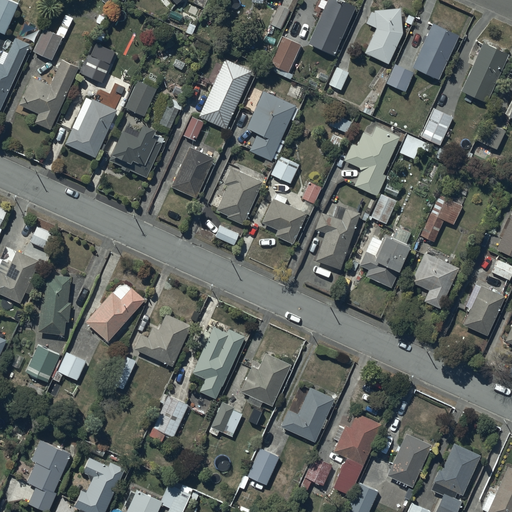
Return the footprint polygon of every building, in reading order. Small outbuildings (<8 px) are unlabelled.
[(19,1),(16,0),(0,0),(0,29),(5,31),(19,1)] [(356,3),(348,0),(325,0),(308,41),(335,52),(356,3)] [(290,6),(279,1),(270,22),(281,27),(290,6)] [(401,5),(374,7),(374,9),(372,9),(366,20),(376,25),(365,50),(389,61),(403,31),(401,5)] [(44,25),(33,48),(52,57),(62,35),(64,36),(73,16),(66,12),(57,31),(44,25)] [(433,19),(412,64),(439,76),(443,69),(445,70),(449,62),(446,60),(452,48),(456,50),(460,42),(456,40),(460,31),(433,19)] [(282,32),(269,61),(288,70),(289,67),(296,70),(300,60),(294,57),(301,41),(282,32)] [(0,106),(30,41),(16,34),(8,50),(3,47),(0,54),(0,106)] [(483,40),(460,89),(485,100),(508,51),(483,40)] [(96,41),(82,71),(102,80),(110,62),(109,62),(115,49),(96,41)] [(31,74),(19,102),(39,111),(35,119),(51,127),(79,64),(63,56),(51,82),(31,74)] [(216,61),(207,81),(212,84),(198,114),(226,127),(253,69),(245,66),(247,62),(239,59),(238,62),(225,56),(221,63),(216,61)] [(414,70),(394,61),(386,80),(406,89),(414,70)] [(349,70),(337,65),(329,83),(342,88),(349,70)] [(138,77),(125,105),(144,114),(157,86),(138,77)] [(167,102),(159,120),(170,125),(178,107),(181,109),(190,90),(182,86),(177,99),(173,97),(170,103),(167,102)] [(263,88),(246,125),(257,131),(249,147),(272,158),(273,155),(277,157),(287,136),(282,134),(285,128),(288,129),(291,124),(287,123),(290,117),(293,119),(299,108),(294,105),(295,103),(263,88)] [(86,94),(65,141),(96,155),(117,108),(86,94)] [(408,130),(399,150),(414,156),(424,135),(441,142),(453,114),(433,105),(420,135),(408,130)] [(352,120),(334,112),(329,123),(347,131),(352,120)] [(204,120),(192,114),(184,133),(196,139),(204,120)] [(505,128),(482,117),(474,136),(497,147),(505,128)] [(122,124),(111,149),(113,150),(110,158),(122,163),(121,165),(129,169),(130,167),(147,174),(163,139),(156,136),(157,134),(153,132),(156,125),(143,119),(137,131),(122,124)] [(352,141),(345,158),(360,165),(361,169),(354,182),(378,193),(387,173),(385,172),(402,135),(376,124),(374,129),(367,126),(365,131),(364,130),(357,144),(352,141)] [(189,143),(171,183),(197,195),(215,155),(189,143)] [(279,153),(270,172),(290,181),(299,162),(279,153)] [(231,165),(224,181),(228,183),(216,208),(228,213),(227,215),(243,222),(262,178),(231,165)] [(273,195),(262,220),(277,227),(275,233),(293,242),(307,212),(310,214),(316,202),(314,201),(322,185),(309,179),(302,195),(306,197),(301,208),(285,201),(288,196),(277,191),(275,196),(273,195)] [(380,191),(370,214),(386,221),(384,224),(388,226),(391,219),(388,218),(397,199),(380,191)] [(440,192),(421,233),(435,239),(444,218),(453,222),(463,201),(453,196),(453,198),(440,192)] [(332,214),(321,210),(315,227),(325,230),(315,258),(341,267),(361,210),(336,202),(332,214)] [(511,210),(496,246),(511,253),(511,210)] [(238,232),(220,223),(215,234),(234,242),(238,232)] [(54,232),(37,224),(30,239),(47,248),(54,232)] [(373,234),(359,262),(369,267),(366,273),(390,285),(410,241),(386,230),(382,238),(373,234)] [(423,252),(411,279),(429,287),(424,299),(441,306),(459,265),(428,251),(430,247),(419,242),(416,249),(423,252)] [(40,257),(15,247),(14,250),(9,247),(0,267),(0,291),(21,301),(40,257)] [(511,271),(511,264),(496,257),(490,270),(509,278),(511,271)] [(55,275),(44,274),(39,328),(64,331),(65,318),(69,319),(71,299),(68,299),(70,274),(55,273),(55,275)] [(474,282),(465,304),(470,306),(462,322),(487,333),(504,294),(481,283),(480,284),(474,282)] [(112,288),(85,319),(108,339),(145,297),(131,285),(130,286),(126,283),(119,283),(113,289),(112,288)] [(141,331),(134,346),(173,364),(192,322),(166,310),(158,327),(152,324),(148,334),(141,331)] [(227,330),(214,323),(192,370),(205,376),(199,388),(216,396),(246,333),(229,325),(227,330)] [(60,352),(39,342),(26,369),(47,379),(60,352)] [(86,358),(67,349),(58,368),(77,377),(86,358)] [(292,361),(265,349),(258,365),(252,363),(240,389),(250,393),(247,399),(261,406),(263,399),(272,403),(292,361)] [(136,358),(123,352),(110,381),(123,387),(136,358)] [(288,406),(280,423),(314,439),(334,395),(311,384),(299,411),(288,406)] [(174,435),(189,403),(164,391),(150,422),(153,423),(148,436),(161,442),(166,431),(174,435)] [(234,405),(222,400),(211,425),(212,425),(209,430),(217,434),(219,429),(232,434),(242,411),(233,408),(234,405)] [(334,436),(339,438),(334,448),(348,454),(334,484),(349,492),(382,421),(357,409),(350,424),(346,422),(345,424),(340,422),(334,436)] [(407,430),(387,472),(412,484),(432,442),(407,430)] [(72,450),(41,436),(31,457),(36,459),(27,479),(36,483),(28,500),(48,510),(57,490),(54,489),(72,450)] [(481,452),(453,440),(441,467),(438,466),(433,479),(435,479),(431,487),(443,492),(433,511),(455,511),(462,497),(455,494),(457,490),(463,492),(481,452)] [(280,454),(260,445),(247,474),(267,483),(280,454)] [(207,468),(216,461),(209,451),(200,459),(207,468)] [(332,462),(313,454),(299,485),(307,489),(312,478),(323,482),(332,462)] [(108,463),(89,455),(83,470),(88,472),(91,479),(86,490),(80,487),(73,504),(80,507),(78,511),(79,511),(105,511),(125,466),(110,460),(108,463)] [(511,511),(511,465),(508,464),(496,492),(490,489),(482,509),(488,511),(511,511)] [(359,480),(347,507),(356,511),(367,511),(378,489),(359,480)] [(156,511),(161,502),(169,506),(167,510),(171,511),(184,511),(193,493),(168,481),(160,497),(137,487),(135,490),(131,488),(124,503),(128,504),(124,511),(156,511)] [(412,501),(406,511),(429,511),(430,509),(412,501)]
